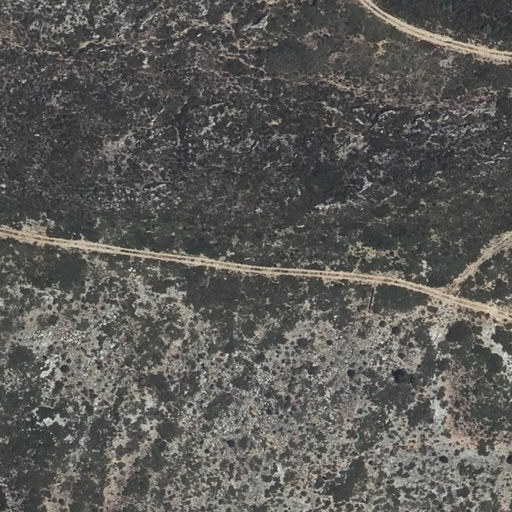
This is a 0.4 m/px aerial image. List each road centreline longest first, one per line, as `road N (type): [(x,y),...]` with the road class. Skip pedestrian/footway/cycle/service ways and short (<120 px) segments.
road 1 (track): [(511,314),(400,281),(0,232)]
road 2 (track): [(373,0),(433,36),(511,52)]
